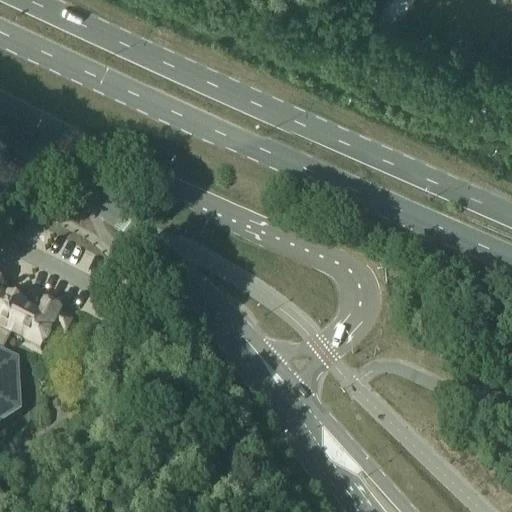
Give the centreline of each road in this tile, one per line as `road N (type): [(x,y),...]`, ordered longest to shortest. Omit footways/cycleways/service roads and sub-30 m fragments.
road 1 (primary): [(0,30),(511,260)]
road 2 (primary): [(511,216),(31,0)]
road 3 (primary): [(0,97),(348,271),(358,303),(347,330),(320,352)]
road 4 (primary): [(511,125),(413,95),(173,0)]
road 5 (unclassified): [(251,349),(179,272),(85,206),(0,160)]
road 6 (unclassified): [(407,511),(330,426),(294,404)]
road 7 (primary): [(294,404),(310,452),(369,511)]
